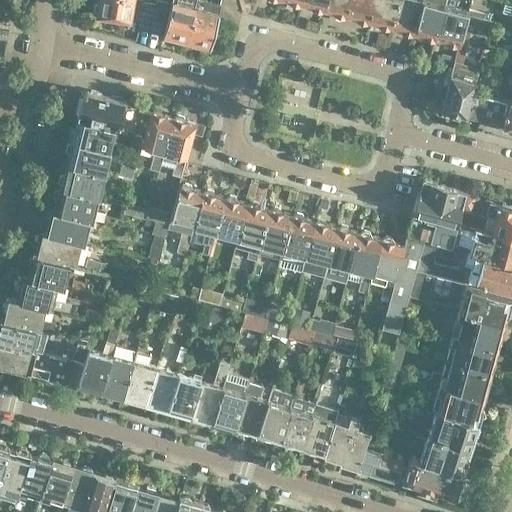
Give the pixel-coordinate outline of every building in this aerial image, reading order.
[(97,0),(97,2),(94,4),(93,10),(96,13),(95,15),(129,21),(139,22),(138,29),(159,34),(165,11),(166,12),(167,6),(166,6),(167,2),(159,0),(155,0),(155,3),(143,1),(142,0),(97,0)] [(171,0),(163,34),(173,37),(175,41),(181,43),(184,40),(186,41),(195,6),(180,2),(180,0),(171,0)] [(196,0),(195,6),(186,41),(196,43),(198,47),(203,48),(207,46),(209,46),(220,4),(205,0),(204,0),(205,1),(201,0),(196,0)] [(301,0),(301,3),(311,6),(313,9),(318,10),(321,9),(323,9),(325,0),(301,0)] [(325,0),(323,9),(333,12),(334,14),(340,16),(342,14),(345,15),(348,0),(325,0)] [(348,0),(345,15),(355,18),(356,20),(362,22),(364,20),(368,21),(373,0),(348,0)] [(373,0),(368,21),(377,24),(378,26),(385,28),(387,26),(390,27),(396,0),(373,0)] [(396,0),(390,27),(399,30),(401,32),(407,34),(409,32),(412,33),(420,0),(396,0)] [(420,0),(412,33),(422,35),(423,38),(430,40),(432,38),(434,39),(443,4),(444,0),(420,0)] [(444,0),(443,4),(434,39),(445,41),(446,44),(452,46),(454,44),(456,44),(460,30),(462,30),(463,27),(466,15),(467,10),(455,7),(456,0),(444,0)] [(482,19),(483,13),(468,9),(467,10),(466,15),(482,19)] [(466,15),(463,27),(483,32),(486,20),(482,19),(466,15)] [(442,101),(437,104),(443,114),(448,111),(450,112),(451,116),(458,118),(462,115),(466,116),(473,91),(475,81),(476,75),(466,72),(470,56),(463,55),(468,32),(482,35),(483,32),(463,27),(462,30),(460,30),(456,44),(454,53),(450,68),(449,74),(442,101)] [(511,52),(511,50),(511,45),(503,43),(502,50),(511,52)] [(511,76),(503,75),(501,83),(511,86),(511,76)] [(310,101),(310,87),(296,86),(296,83),(282,82),(281,99),(310,101)] [(78,109),(76,116),(77,116),(113,125),(118,127),(134,131),(143,133),(149,111),(140,109),(141,105),(121,100),(122,99),(112,96),(111,98),(100,95),(101,93),(90,90),(90,92),(87,92),(87,90),(80,94),(81,95),(81,98),(79,98),(76,108),(78,109)] [(473,91),(466,116),(502,125),(511,127),(511,101),(509,100),(473,91)] [(149,111),(143,133),(140,144),(154,148),(149,168),(158,170),(163,150),(171,117),(162,114),(160,111),(154,109),(151,112),(149,111)] [(171,117),(163,150),(176,154),(171,174),(181,177),(186,156),(195,123),(185,121),(183,117),(177,115),(174,118),(171,117)] [(72,137),(71,139),(109,148),(108,148),(113,125),(77,116),(74,127),(70,126),(68,136),(72,137)] [(140,144),(143,133),(134,131),(131,142),(140,144)] [(69,152),(66,163),(104,172),(109,148),(71,139),(71,140),(72,140),(71,141),(67,143),(66,149),(69,152)] [(61,184),(61,186),(98,195),(104,172),(66,163),(64,173),(60,174),(58,181),(61,184)] [(117,175),(130,179),(133,169),(119,166),(117,175)] [(118,185),(128,187),(130,179),(120,177),(118,185)] [(417,190),(406,233),(408,233),(423,238),(429,239),(444,184),(422,179),(419,191),(417,190)] [(179,185),(169,219),(167,228),(181,231),(176,251),(185,253),(190,233),(192,224),(200,191),(192,189),(190,185),(184,183),(181,186),(179,185)] [(465,190),(444,184),(429,239),(438,242),(450,245),(460,209),(465,190)] [(98,195),(61,186),(60,186),(60,188),(56,189),(54,195),(57,199),(55,209),(52,208),(52,209),(88,218),(100,221),(102,213),(93,210),(97,195),(98,195)] [(200,191),(192,224),(205,228),(201,242),(204,243),(201,253),(207,255),(214,230),(223,197),(214,194),(212,191),(207,189),(203,192),(200,191)] [(465,190),(460,209),(471,212),(476,193),(465,190)] [(223,197),(214,230),(236,236),(246,203),(237,200),(235,197),(229,195),(226,198),(223,197)] [(236,236),(234,244),(248,248),(246,257),(254,259),(256,252),(259,242),(268,209),(259,206),(257,203),(251,201),(248,203),(246,203),(236,236)] [(481,228),(490,231),(511,236),(511,207),(488,201),(481,228)] [(144,206),(127,202),(124,213),(142,217),(144,206)] [(270,209),(268,209),(259,242),(256,252),(278,258),(290,215),(281,212),(279,208),(274,207),(270,209)] [(49,222),(46,231),(80,240),(83,241),(88,218),(52,209),(52,210),(47,212),(46,218),(49,222)] [(156,222),(165,225),(168,213),(159,211),(156,222)] [(290,215),(278,258),(277,265),(299,271),(304,254),(312,221),(304,218),(302,214),(296,213),(292,215),(290,215)] [(304,254),(300,269),(322,275),(335,225),(325,223),(324,220),(319,218),(314,221),(312,221),(304,254)] [(163,235),(165,225),(156,222),(153,233),(163,235)] [(456,247),(468,250),(511,262),(511,236),(490,231),(462,223),(456,247)] [(338,226),(335,225),(322,275),(344,281),(345,278),(357,232),(348,229),(346,226),(341,225),(338,226)] [(34,253),(34,254),(68,262),(75,264),(80,240),(46,231),(44,231),(44,234),(39,235),(38,241),(41,244),(39,254),(34,253)] [(357,232),(345,278),(361,282),(359,289),(366,291),(368,280),(371,271),(380,238),(370,235),(369,232),(363,231),(360,232),(357,232)] [(397,331),(414,269),(423,238),(408,233),(382,326),(397,331)] [(157,259),(163,237),(153,234),(147,257),(157,259)] [(371,271),(368,280),(384,284),(381,295),(389,297),(394,278),(403,244),(402,244),(393,241),(392,238),(386,237),(383,239),(380,238),(371,271)] [(429,239),(423,238),(414,269),(465,284),(467,279),(469,271),(457,268),(433,261),(438,242),(429,239)] [(459,259),(457,268),(469,271),(467,279),(474,281),(474,280),(504,289),(511,291),(511,262),(468,250),(465,261),(459,259)] [(22,275),(56,284),(63,286),(68,262),(34,254),(33,255),(30,257),(28,263),(30,267),(28,276),(22,275)] [(103,262),(83,257),(81,265),(101,270),(103,262)] [(7,272),(19,275),(21,269),(8,266),(7,272)] [(415,270),(408,294),(425,299),(432,275),(415,270)] [(19,289),(16,299),(45,306),(51,307),(68,312),(70,304),(53,299),(56,284),(22,275),(22,278),(18,280),(17,285),(19,289)] [(85,282),(72,278),(70,287),(83,290),(85,282)] [(465,284),(458,309),(503,322),(507,311),(508,312),(511,308),(511,303),(511,301),(510,300),(511,297),(503,295),(465,284)] [(191,286),(188,296),(196,298),(199,288),(191,286)] [(221,292),(199,286),(199,288),(196,298),(218,304),(220,295),(221,292)] [(155,290),(151,304),(157,305),(161,292),(155,290)] [(176,296),(161,292),(157,305),(156,309),(172,313),(176,296)] [(220,295),(218,304),(240,310),(242,301),(220,295)] [(5,320),(39,328),(52,331),(54,323),(42,319),(45,306),(16,299),(10,298),(9,301),(6,303),(5,308),(7,312),(5,320)] [(266,304),(245,298),(242,310),(263,315),(266,304)] [(193,323),(215,330),(222,308),(200,301),(193,323)] [(287,309),(267,304),(264,316),(284,321),(287,309)] [(309,310),(293,306),(289,320),(305,325),(309,310)] [(86,308),(84,315),(94,318),(96,311),(86,308)] [(451,333),(451,334),(497,347),(498,344),(501,342),(502,340),(502,336),(500,333),(503,322),(458,309),(455,318),(460,320),(456,334),(451,333)] [(266,317),(245,311),(240,326),(262,332),(266,317)] [(0,318),(0,342),(32,349),(42,352),(47,332),(39,329),(39,328),(5,320),(0,318)] [(289,323),(267,318),(264,332),(285,337),(289,323)] [(317,330),(319,320),(311,318),(308,328),(311,329),(314,330),(317,330)] [(320,318),(319,320),(317,330),(331,334),(335,322),(320,318)] [(410,323),(401,321),(399,331),(408,333),(410,323)] [(308,328),(291,324),(287,337),(308,342),(311,329),(308,328)] [(342,336),(344,327),(334,325),(332,334),(342,336)] [(118,329),(109,327),(102,352),(87,347),(82,362),(80,369),(78,378),(77,382),(80,383),(81,386),(87,388),(89,385),(100,388),(111,354),(118,329)] [(89,340),(91,332),(78,329),(76,337),(89,340)] [(317,330),(314,330),(310,344),(331,349),(334,335),(331,334),(317,330)] [(454,344),(449,360),(490,371),(491,368),(494,367),(495,364),(495,360),(493,358),(497,347),(451,334),(449,343),(454,344)] [(357,341),(336,336),(332,351),(353,356),(357,341)] [(32,349),(0,342),(0,368),(7,370),(9,368),(17,370),(19,373),(26,375),(29,373),(75,385),(77,382),(80,369),(82,362),(42,352),(32,349)] [(392,349),(369,343),(367,353),(390,359),(392,349)] [(185,347),(179,345),(174,360),(181,362),(185,347)] [(85,353),(67,348),(65,358),(82,362),(85,353)] [(133,360),(123,394),(125,395),(126,398),(131,400),(134,397),(145,400),(155,366),(148,364),(150,356),(136,352),(133,360)] [(111,354),(100,388),(103,389),(104,392),(109,394),(112,391),(123,394),(133,360),(111,354)] [(199,378),(188,413),(191,414),(193,417),(198,419),(201,417),(210,419),(221,385),(228,362),(219,359),(213,382),(199,378)] [(429,380),(438,383),(483,396),(486,385),(489,383),(491,380),(491,377),(489,375),(490,371),(449,360),(445,375),(440,374),(432,371),(429,380)] [(155,366),(145,400),(147,401),(149,404),(154,406),(157,404),(166,407),(177,372),(155,366)] [(387,368),(381,390),(392,394),(395,384),(394,384),(398,372),(387,368)] [(221,385),(210,419),(214,421),(216,424),(220,425),(224,423),(231,426),(243,391),(247,377),(226,371),(221,385)] [(177,372),(166,407),(170,408),(171,411),(176,412),(179,410),(188,413),(199,378),(200,375),(193,372),(191,376),(177,372)] [(243,391),(231,426),(233,426),(233,427),(236,428),(237,430),(242,431),(245,430),(247,431),(254,433),(266,398),(269,388),(248,381),(245,392),(243,391)] [(440,394),(436,409),(449,413),(477,422),(478,418),(479,419),(485,415),(482,408),(481,408),(482,405),(481,404),(483,396),(438,383),(435,392),(440,394)] [(266,398),(254,433),(258,434),(259,436),(265,438),(267,437),(269,438),(270,437),(277,439),(288,406),(291,395),(269,388),(266,398)] [(390,395),(380,392),(375,410),(384,413),(390,395)] [(311,412),(299,446),(303,447),(304,450),(310,452),(313,450),(322,453),(333,419),(336,410),(314,403),(311,412)] [(288,406),(277,439),(281,441),(282,443),(287,445),(290,444),(292,444),(299,446),(311,412),(289,405),(288,406)] [(416,430),(427,434),(469,447),(472,436),(477,434),(479,428),(476,424),(477,422),(449,413),(436,409),(435,408),(428,430),(417,426),(416,430)] [(333,419),(322,453),(326,454),(328,457),(332,458),(335,457),(341,459),(341,461),(357,466),(365,443),(367,434),(371,423),(358,418),(349,415),(349,416),(336,411),(333,419)] [(425,438),(419,459),(461,473),(461,470),(465,469),(467,463),(465,459),(469,447),(427,434),(416,430),(415,435),(425,438)] [(367,434),(365,443),(385,449),(388,440),(367,434)] [(365,443),(357,466),(357,467),(368,471),(370,474),(378,476),(381,475),(392,478),(397,476),(401,464),(405,465),(407,456),(385,449),(365,443)] [(8,446),(0,471),(0,486),(4,488),(5,482),(18,486),(29,453),(27,452),(28,451),(27,450),(25,448),(20,447),(17,447),(16,449),(15,448),(14,449),(8,447),(9,446),(8,446)] [(29,453),(18,486),(16,492),(25,494),(27,489),(39,492),(42,484),(50,459),(49,458),(47,454),(41,452),(38,455),(36,455),(30,454),(30,453),(29,453)] [(407,456),(405,465),(406,466),(402,479),(418,485),(417,488),(433,494),(435,490),(454,496),(457,494),(458,491),(456,487),(460,477),(462,475),(461,473),(419,459),(418,460),(407,456)] [(42,484),(39,492),(39,494),(60,500),(72,465),(70,465),(69,461),(63,459),(60,462),(50,459),(42,484)] [(72,465),(60,500),(56,511),(66,511),(69,503),(82,507),(93,472),(91,471),(90,468),(84,466),(81,468),(72,465)] [(93,472),(82,507),(79,511),(88,511),(89,509),(98,511),(103,511),(114,478),(112,478),(111,475),(105,473),(102,474),(93,472)] [(114,478),(103,511),(126,511),(136,484),(134,484),(132,482),(127,481),(125,481),(114,478)] [(136,484),(126,511),(150,511),(156,493),(154,492),(155,490),(146,487),(145,490),(136,487),(136,484)] [(156,493),(150,511),(174,511),(179,496),(178,499),(168,496),(169,493),(160,491),(159,494),(156,493)] [(179,496),(174,511),(196,511),(200,502),(191,500),(188,498),(185,497),(181,497),(179,496)] [(196,511),(221,511),(222,510),(208,508),(209,505),(200,502),(196,511)]
